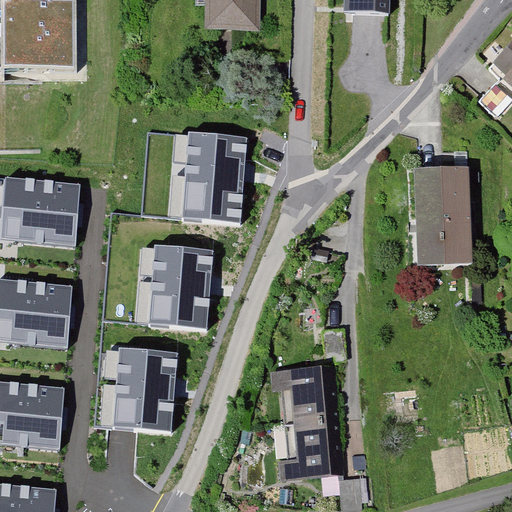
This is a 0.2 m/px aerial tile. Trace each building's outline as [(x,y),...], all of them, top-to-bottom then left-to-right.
[(202,0),(202,17),(210,17),(210,41),(261,42),(261,0),(202,0)] [(388,0),(345,0),(344,18),(387,20),(388,0)] [(76,5),(58,5),(0,3),(0,71),(75,72),(76,5)] [(511,49),(495,69),(507,80),(485,104),(500,118),(511,105),(511,49)] [(248,138),(174,132),(167,219),(241,225),(248,138)] [(467,169),(419,170),(421,265),(469,264),(467,169)] [(82,185),(0,178),(0,241),(77,247),(82,185)] [(218,248),(144,242),(137,329),(211,335),(218,248)] [(73,285),(0,279),(0,342),(68,348),(73,285)] [(186,353),(112,347),(105,434),(179,440),(186,353)] [(330,371),(279,375),(281,392),(286,391),(292,463),(281,464),(283,486),(339,482),(330,371)] [(64,387),(0,382),(0,445),(59,450),(64,387)] [(340,480),(342,509),(370,507),(365,476),(340,480)] [(55,511),(57,488),(0,483),(0,511),(55,511)]
